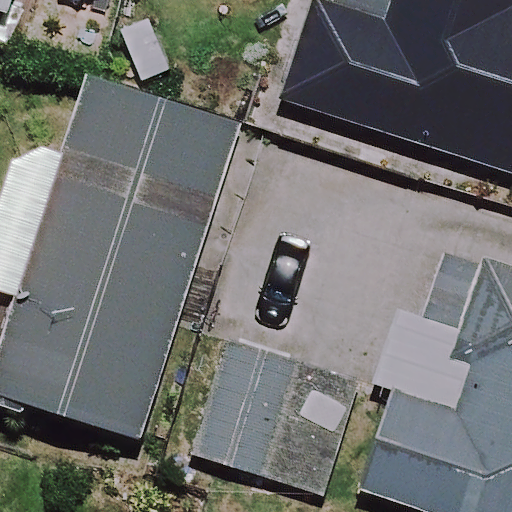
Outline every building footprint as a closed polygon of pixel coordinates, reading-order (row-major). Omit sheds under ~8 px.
[(12,0),(0,0),(0,15),(7,18),(12,0)] [(283,107),(511,177),(511,0),(399,0),(391,28),(315,5),(283,107)] [(239,124),(94,79),(0,381),(0,400),(140,444),(239,124)] [(511,511),(511,279),(452,260),(375,502),(406,511),(511,511)] [(298,511),(326,511),(368,394),(230,346),(186,472),(298,511)]
